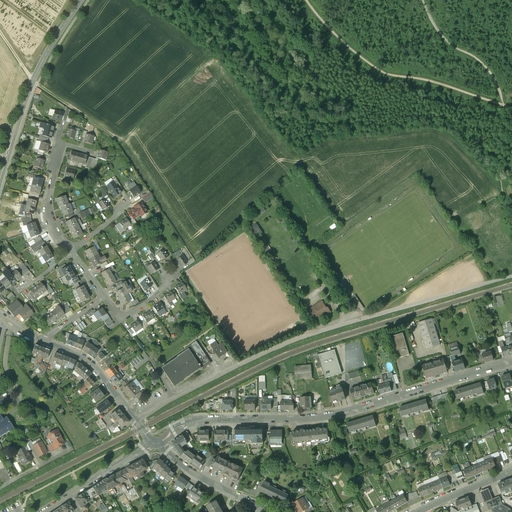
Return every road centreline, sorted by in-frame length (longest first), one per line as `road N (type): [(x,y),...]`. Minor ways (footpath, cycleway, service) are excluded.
road 1 (unclassified): [(136,420),(302,337),(503,278)]
road 2 (residential): [(151,439),(200,419),(329,416),(511,362)]
road 3 (track): [(0,31),(34,81),(120,143),(213,54)]
road 4 (track): [(306,0),(379,70),(503,104)]
road 5 (tertiary): [(2,178),(34,81),(80,0)]
road 6 (residential): [(274,511),(196,476),(151,439)]
road 7 (residential): [(136,420),(84,359),(41,339)]
